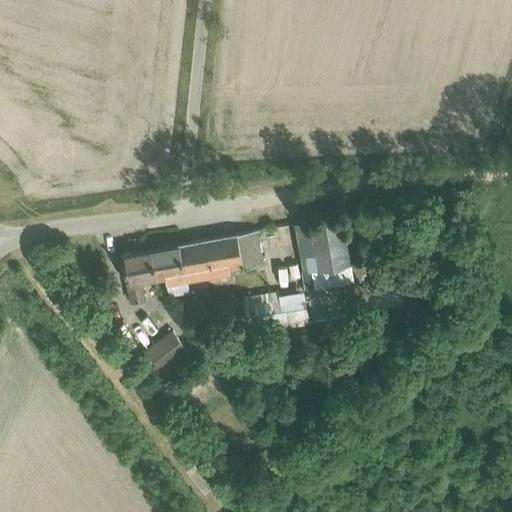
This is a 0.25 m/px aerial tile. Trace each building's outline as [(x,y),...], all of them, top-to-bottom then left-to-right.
[(294,222),(304,286),(242,296),(248,331),(358,313),(341,214),(294,222)] [(256,228),(151,247),(157,275),(166,274),(168,285),(230,275),(229,270),(263,265),(256,228)] [(141,278),(157,275),(151,247),(150,247),(150,248),(121,253),(131,301),(144,298),(141,278)] [(173,329),(141,352),(155,371),(186,348),(173,329)] [(250,335),(226,357),(249,382),(273,359),(250,335)] [(227,365),(218,373),(240,396),(248,389),(227,365)] [(195,372),(169,391),(183,410),(209,391),(195,372)]
